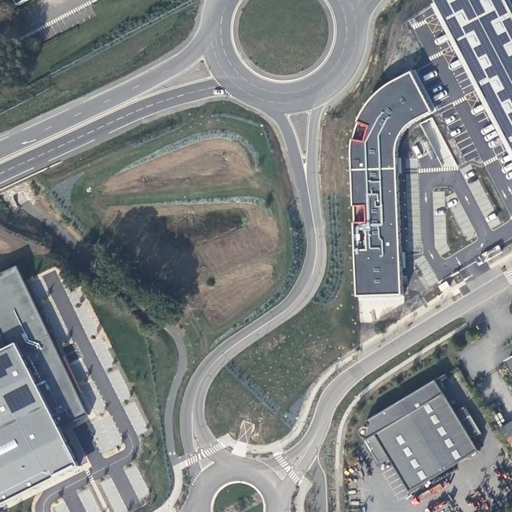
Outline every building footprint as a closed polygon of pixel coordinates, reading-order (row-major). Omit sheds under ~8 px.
[(511,7),(508,0),(437,0),(511,144),(511,7)] [(356,140),(355,148),(359,297),(404,295),(400,161),(400,147),(404,136),(410,128),(416,122),(436,112),(415,72),(392,84),(386,89),(375,99),(366,112),(361,122),(356,140)] [(457,216),(452,219),(460,232),(465,229),(457,216)] [(0,506),(81,466),(62,428),(89,415),(20,265),(0,274),(0,328),(10,349),(0,353),(0,506)] [(463,421),(437,379),(369,421),(372,425),(371,427),(369,426),(367,427),(366,427),(364,428),(363,430),(363,433),(364,434),(364,436),(366,437),(368,438),(367,442),(380,462),(390,456),(411,492),(481,450),(474,439),(483,432),(472,415),(463,421)] [(511,421),(501,427),(511,449),(511,421)]
